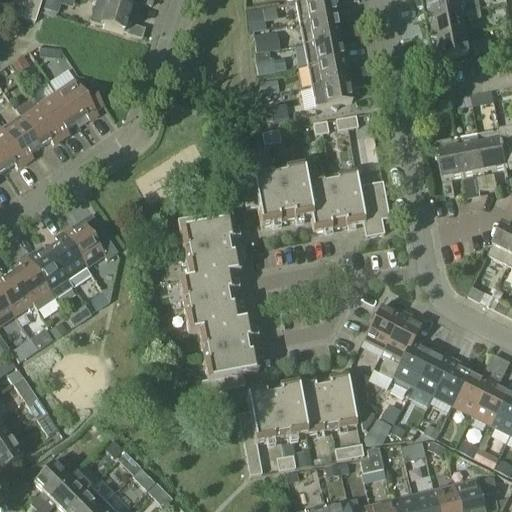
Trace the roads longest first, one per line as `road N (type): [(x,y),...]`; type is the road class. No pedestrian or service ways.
road 1 (residential): [(0,236),(142,129),(188,0)]
road 2 (residential): [(371,0),(421,272)]
road 3 (residential): [(255,285),(262,343),(273,346),(322,339),(338,290)]
road 4 (residential): [(421,272),(440,307),(511,345)]
